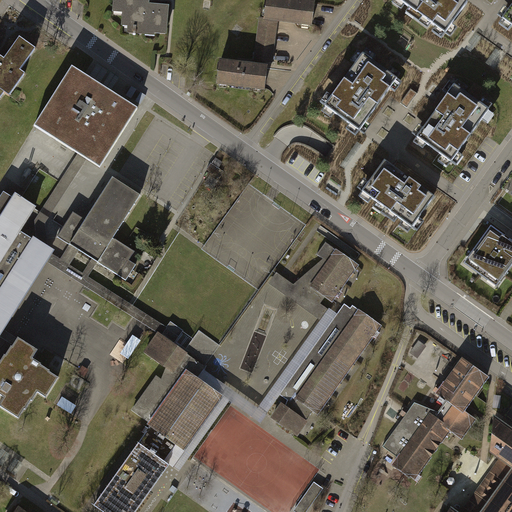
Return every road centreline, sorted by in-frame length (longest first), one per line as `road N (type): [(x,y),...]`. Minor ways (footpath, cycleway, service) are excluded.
road 1 (residential): [(30,0),(242,148)]
road 2 (residential): [(242,148),(420,276)]
road 3 (residential): [(242,148),(354,0)]
road 4 (residential): [(420,276),(511,149)]
